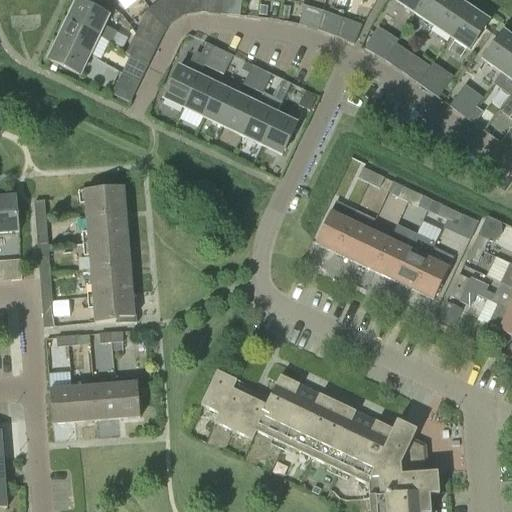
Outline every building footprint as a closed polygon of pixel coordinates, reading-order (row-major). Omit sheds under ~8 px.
[(208,0),(200,0),(202,3),(201,14),(207,15),(208,0)] [(228,0),(221,0),(220,16),(227,17),(229,0),(228,0)] [(398,0),(397,3),(415,16),(425,0),(398,0)] [(425,0),(415,16),(433,28),(451,0),(425,0)] [(451,0),(433,28),(451,40),(470,11),(453,0),(451,0)] [(182,1),(174,4),(178,8),(182,18),(187,16),(189,16),(185,5),(182,1)] [(99,38),(108,44),(111,46),(116,34),(104,28),(109,18),(78,3),(68,23),(99,38)] [(258,17),(267,18),(268,7),(260,6),(258,17)] [(302,7),(299,27),(304,29),(308,9),(302,7)] [(470,11),(451,40),(470,52),(489,23),(470,11)] [(158,14),(155,18),(158,23),(166,30),(169,25),(171,24),(164,17),(160,12),(158,14)] [(322,13),(317,32),(323,34),(328,15),(322,13)] [(343,21),(336,39),(342,41),(348,23),(343,21)] [(68,23),(59,43),(90,57),(99,38),(68,23)] [(377,29),(363,52),(372,57),(386,34),(377,29)] [(144,31),(139,40),(157,48),(161,39),(144,31)] [(501,74),(501,75),(511,59),(511,39),(503,34),(483,62),(501,74)] [(90,57),(59,43),(49,63),(80,78),(90,57)] [(179,70),(164,101),(184,110),(199,79),(198,79),(203,68),(204,68),(213,50),(205,46),(201,57),(195,54),(186,73),(179,70)] [(396,46),(385,64),(393,70),(404,52),(396,46)] [(134,49),(130,58),(148,66),(152,57),(134,49)] [(216,74),(224,77),(233,59),(225,56),(216,74)] [(413,57),(401,75),(409,80),(421,63),(413,57)] [(501,74),(493,85),(510,97),(511,94),(511,59),(501,75),(501,74)] [(430,69),(417,86),(426,92),(440,71),(432,65),(430,69)] [(125,66),(121,75),(139,84),(143,75),(125,66)] [(264,72),(255,91),(262,94),(271,76),(264,72)] [(184,110),(204,120),(218,89),(199,79),(184,110)] [(289,87),(283,84),(275,101),(282,104),(289,87)] [(464,87),(449,108),(457,114),(472,93),(464,87)] [(204,120),(223,129),(238,98),(218,89),(204,120)] [(117,101),(128,106),(133,97),(121,92),(117,101)] [(511,94),(510,97),(499,112),(500,113),(508,119),(511,112),(511,94)] [(257,107),(243,138),(262,148),(277,117),(276,116),(282,104),(275,101),(263,95),(257,107)] [(298,108),(309,113),(315,100),(304,95),(298,108)] [(223,129),(243,138),(257,107),(238,98),(223,129)] [(475,110),(467,121),(473,126),(481,114),(475,110)] [(277,117),(262,148),(282,157),(297,126),(277,117)] [(359,180),(369,185),(374,175),(364,170),(359,180)] [(374,175),(369,185),(380,190),(385,180),(374,175)] [(393,183),(387,194),(398,199),(409,204),(414,193),(403,188),(393,183)] [(85,192),(87,217),(124,214),(122,189),(85,192)] [(414,193),(409,204),(419,209),(424,198),(414,193)] [(16,198),(0,199),(0,235),(19,234),(16,198)] [(34,203),(35,222),(46,221),(45,203),(34,203)] [(316,246),(336,255),(356,213),(336,204),(316,246)] [(437,217),(448,223),(453,212),(442,207),(437,217)] [(453,212),(448,223),(458,228),(463,217),(453,212)] [(336,255),(356,265),(371,233),(369,232),(374,221),(356,213),(336,255)] [(87,217),(89,244),(127,241),(124,214),(87,217)] [(479,238),(474,248),(484,253),(489,243),(491,244),(499,240),(501,234),(501,226),(487,219),(487,221),(479,238)] [(35,222),(37,248),(48,248),(46,221),(35,222)] [(356,265),(375,274),(396,232),(395,231),(390,242),(371,233),(356,265)] [(375,274),(395,283),(415,241),(396,232),(375,274)] [(415,241),(395,283),(415,293),(435,250),(436,247),(417,238),(415,241)] [(89,244),(92,273),(129,270),(127,241),(89,244)] [(37,248),(40,278),(50,277),(48,248),(37,248)] [(484,253),(474,248),(468,259),(479,264),(484,253)] [(435,250),(415,293),(434,302),(450,270),(448,270),(453,259),(435,250)] [(0,263),(0,283),(22,282),(20,262),(0,263)] [(92,273),(94,299),(131,295),(129,270),(92,273)] [(40,278),(42,303),(52,302),(50,277),(40,278)] [(460,277),(455,287),(465,292),(471,282),(460,277)] [(465,292),(455,287),(450,298),(460,303),(465,292)] [(511,290),(507,288),(498,308),(511,314),(511,290)] [(131,295),(94,299),(96,325),(116,324),(116,326),(137,324),(136,310),(132,310),(131,295)] [(52,302),(42,303),(44,330),(54,329),(52,302)] [(511,339),(511,314),(498,308),(487,327),(511,339)] [(122,334),(111,335),(112,345),(123,344),(122,334)] [(112,345),(111,335),(99,336),(100,346),(112,345)] [(79,338),(67,339),(67,349),(80,348),(79,338)] [(67,349),(67,339),(56,340),(57,349),(67,349)] [(214,424),(251,442),(255,434),(367,488),(369,511),(431,511),(430,497),(440,497),(438,475),(428,475),(419,476),(418,467),(428,466),(428,465),(418,466),(417,454),(409,450),(418,433),(398,423),(393,432),(281,379),(267,408),(234,392),(238,383),(218,373),(202,408),(218,416),(214,424)] [(137,385),(115,387),(118,421),(140,420),(137,385)] [(115,387),(93,389),(95,423),(118,421),(115,387)] [(93,389),(71,390),(73,425),(95,423),(93,389)] [(73,425),(71,390),(48,392),(50,426),(73,425)]
